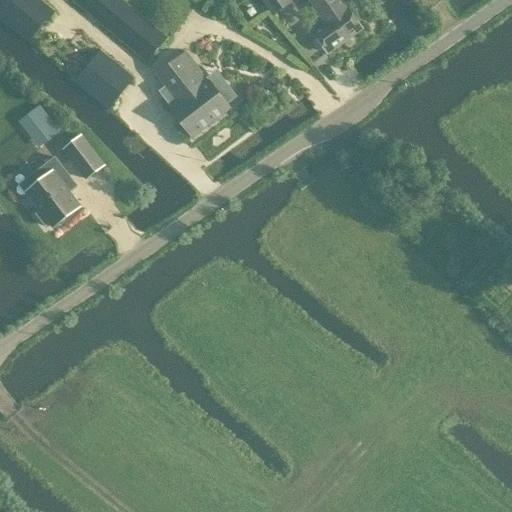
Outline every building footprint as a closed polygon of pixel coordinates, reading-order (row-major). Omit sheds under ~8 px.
[(39,0),(0,0),(0,20),(28,44),(54,12),(39,0)] [(71,0),(147,62),(167,37),(122,0),(71,0)] [(288,0),(263,0),(274,15),(291,3),(288,0)] [(341,0),(305,0),(326,26),(314,35),(317,38),(314,41),(313,44),(318,51),(322,51),(325,49),(328,53),(360,30),(362,28),(341,0)] [(101,51),(75,82),(108,110),(134,79),(101,51)] [(186,54),(185,54),(158,75),(172,94),(165,99),(173,109),(172,110),(193,138),(230,109),(227,105),(237,97),(227,84),(217,92),(209,82),(208,83),(186,54)] [(80,136),(63,149),(87,179),(104,166),(80,136)] [(40,181),(25,192),(54,229),(82,207),(70,192),(77,187),(55,158),(34,174),(40,181)]
